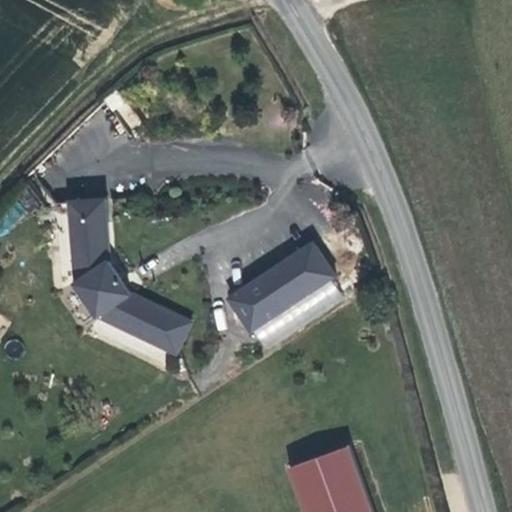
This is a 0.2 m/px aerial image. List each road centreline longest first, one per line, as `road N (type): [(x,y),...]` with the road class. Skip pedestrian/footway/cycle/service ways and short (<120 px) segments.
road 1 (tertiary): [(290,0),(382,173),(484,511)]
road 2 (track): [(248,0),(156,30),(115,59),(0,173)]
